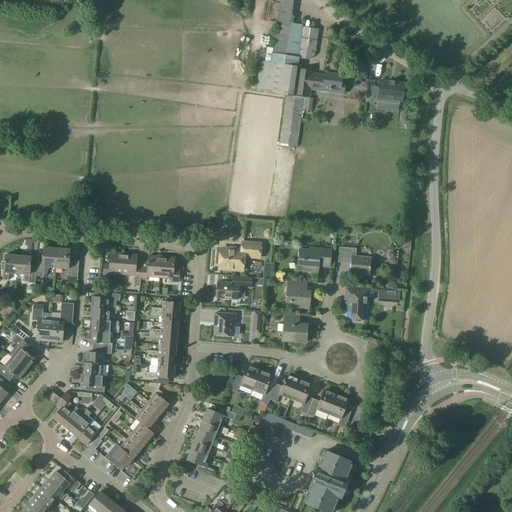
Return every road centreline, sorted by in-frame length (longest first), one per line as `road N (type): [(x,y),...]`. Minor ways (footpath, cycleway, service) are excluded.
road 1 (unclassified): [(434,387),(426,335),(439,95)]
road 2 (residential): [(84,236),(190,246),(201,260),(194,348)]
road 3 (residential): [(19,409),(74,356),(84,236)]
road 4 (residential): [(172,511),(157,495),(189,404),(194,348)]
road 5 (unclassified): [(439,95),(425,74),(316,0)]
road 6 (tertiary): [(365,511),(408,416),(434,387)]
road 7 (residential): [(321,363),(194,348)]
